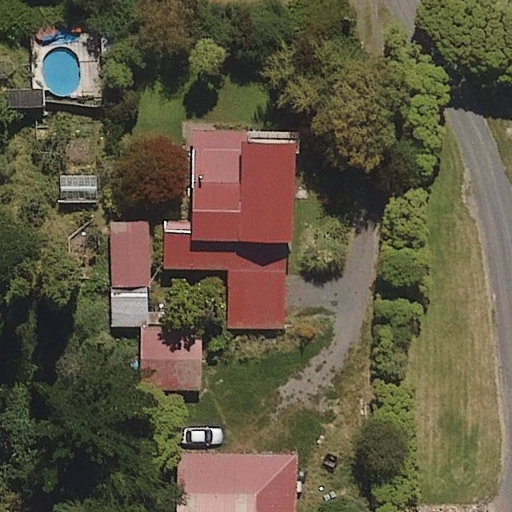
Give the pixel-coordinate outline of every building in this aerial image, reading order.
[(245,139),(246,132),(190,130),(188,220),(166,219),(165,268),(228,269),(227,328),(284,329),(286,241),(294,241),(296,140),(245,139)] [(97,202),(96,173),(53,174),(54,204),(97,202)] [(149,285),(149,222),(112,222),(113,285),(149,285)] [(199,390),(202,330),(142,327),(139,388),(199,390)] [(295,511),(295,454),(175,455),(175,511),(295,511)]
